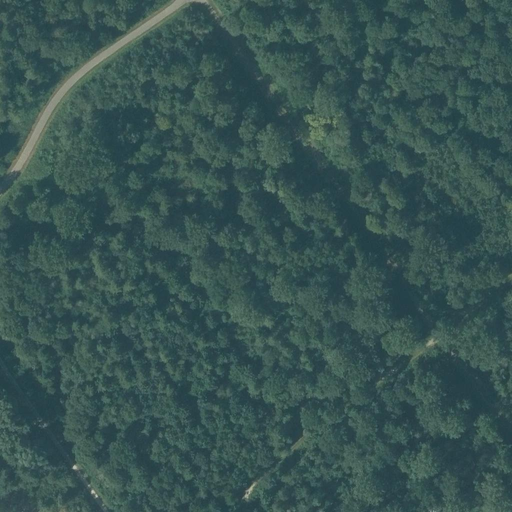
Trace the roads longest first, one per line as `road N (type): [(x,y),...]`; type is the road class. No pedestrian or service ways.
road 1 (track): [(199,0),(511,434)]
road 2 (track): [(242,511),(251,484),(319,423),(511,275)]
road 3 (unclassified): [(186,0),(67,86),(0,191)]
